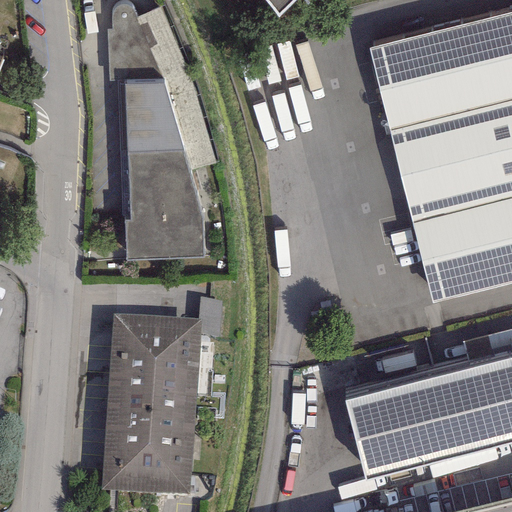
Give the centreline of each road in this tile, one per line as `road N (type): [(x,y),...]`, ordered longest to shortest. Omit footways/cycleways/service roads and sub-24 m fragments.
road 1 (unknown): [(511,456),(304,509),(282,498),(273,455),(311,254)]
road 2 (unknown): [(311,254),(357,18),(419,0)]
road 3 (unclassified): [(55,0),(64,277)]
road 4 (unclassified): [(64,277),(38,511)]
road 5 (unknown): [(511,287),(424,314),(394,309),(370,293)]
